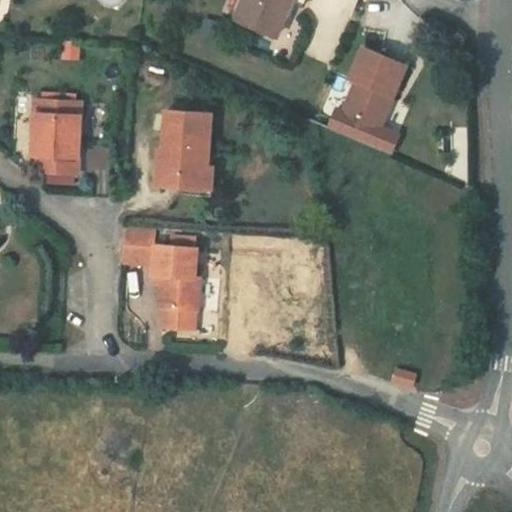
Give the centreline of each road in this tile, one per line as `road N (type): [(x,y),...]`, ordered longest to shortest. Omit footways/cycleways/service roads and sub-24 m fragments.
road 1 (unclassified): [(484,446),(502,361),(498,0)]
road 2 (residential): [(484,446),(449,423),(361,389),(271,367),(90,363)]
road 3 (residential): [(90,363),(93,241),(0,164)]
